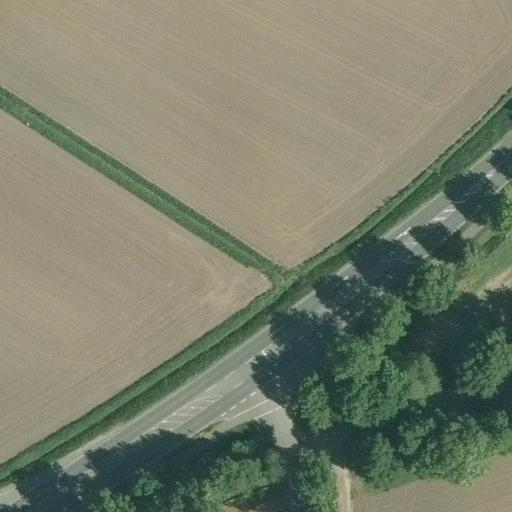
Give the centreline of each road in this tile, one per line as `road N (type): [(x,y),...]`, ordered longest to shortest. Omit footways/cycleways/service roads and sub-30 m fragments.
road 1 (primary): [(245,386),(511,158)]
road 2 (primary): [(46,511),(245,386)]
road 3 (unclassified): [(511,374),(300,453)]
